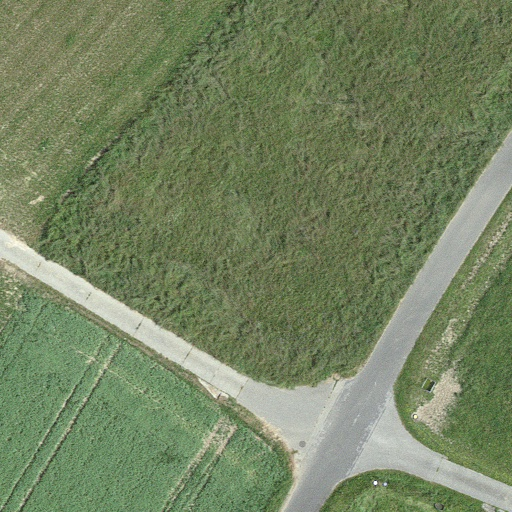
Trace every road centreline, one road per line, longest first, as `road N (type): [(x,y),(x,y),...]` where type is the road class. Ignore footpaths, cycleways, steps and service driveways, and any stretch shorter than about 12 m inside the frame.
road 1 (track): [(511,496),(339,425),(0,226)]
road 2 (unclassified): [(511,158),(291,511)]
